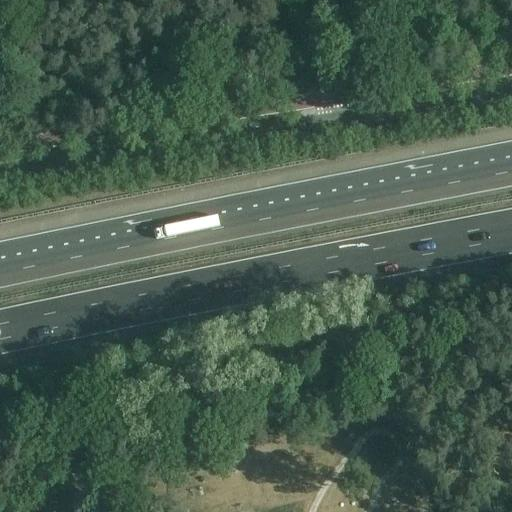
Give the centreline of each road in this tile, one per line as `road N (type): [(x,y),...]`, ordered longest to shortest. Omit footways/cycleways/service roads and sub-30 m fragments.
road 1 (motorway): [(511,172),(0,275)]
road 2 (motorway): [(0,334),(511,231)]
road 3 (tertiary): [(0,182),(352,131)]
road 4 (tertiary): [(352,131),(511,102)]
road 5 (residential): [(352,131),(329,0)]
